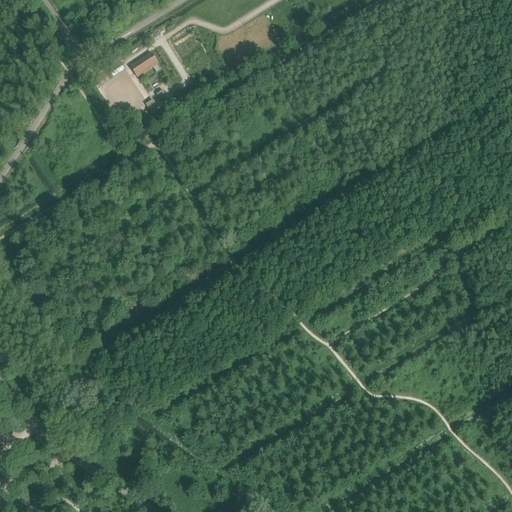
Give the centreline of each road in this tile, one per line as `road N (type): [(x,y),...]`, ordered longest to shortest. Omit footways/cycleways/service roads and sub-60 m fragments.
road 1 (unclassified): [(0,384),(37,426),(157,511)]
road 2 (unknown): [(24,5),(16,56),(36,124)]
